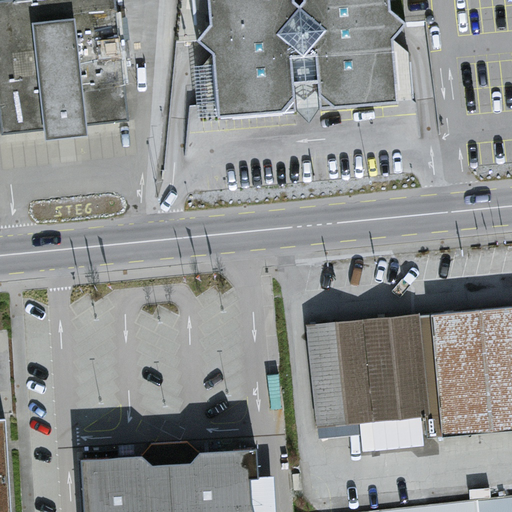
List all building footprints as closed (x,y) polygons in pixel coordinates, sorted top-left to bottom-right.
[(113,0),(0,0),(0,133),(44,129),(45,136),(85,131),(85,124),(128,119),(113,0)] [(210,52),(215,119),(398,105),(405,97),(401,51),(392,44),(393,38),(399,31),(405,23),(389,10),(388,0),(301,0),(302,1),(296,6),(291,1),(291,0),(206,0),(209,24),(195,38),(204,46),(210,52)] [(511,425),(511,304),(428,313),(437,412),(439,432),(511,425)] [(428,313),(302,325),(312,427),(437,412),(428,313)] [(0,511),(11,511),(5,416),(0,416),(0,511)] [(260,511),(256,439),(81,450),(84,511),(260,511)] [(511,511),(511,495),(474,500),(475,511),(511,511)] [(475,511),(474,500),(348,511),(475,511)]
